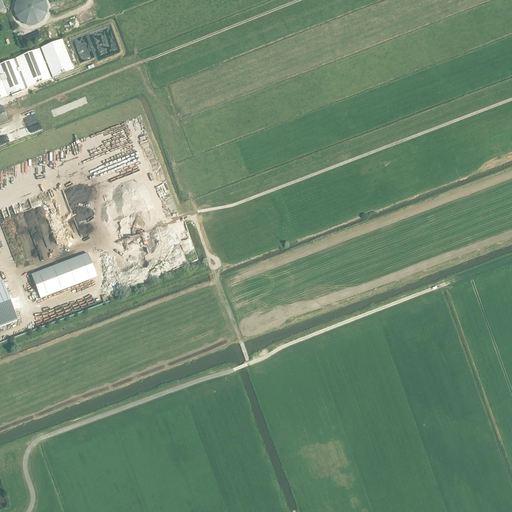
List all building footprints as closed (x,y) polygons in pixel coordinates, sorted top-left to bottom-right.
[(48,9),(44,0),(16,0),(15,4),(14,9),(18,21),(26,25),(31,25),(43,22),(47,13),(48,8),(48,9)] [(62,40),(41,49),(53,78),(74,70),(62,40)] [(39,50),(16,59),(27,88),(51,79),(39,50)] [(0,64),(0,98),(7,96),(25,89),(14,60),(0,64)] [(41,299),(97,278),(87,254),(31,275),(41,299)] [(3,283),(0,283),(0,327),(17,321),(3,283)]
